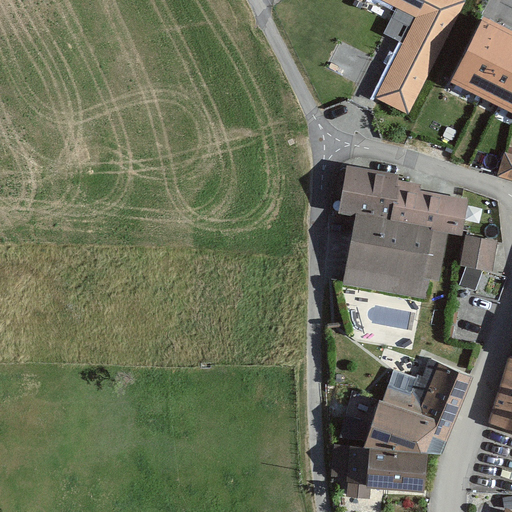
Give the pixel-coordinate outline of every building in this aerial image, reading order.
[(353,89),(408,113),(466,1),(463,0),(349,0),(347,4),(386,22),(353,89)] [(511,0),(487,0),(457,68),(511,89),(511,0)] [(511,89),(457,68),(429,142),(498,164),(504,154),(506,147),(508,141),(511,129),(511,127),(511,89)] [(511,178),(511,152),(507,151),(499,175),(511,178)] [(358,213),(392,221),(396,198),(412,189),(414,180),(348,168),(340,209),(358,213)] [(469,198),(412,189),(396,198),(392,221),(432,227),(463,234),(469,198)] [(358,213),(344,282),(422,296),(432,227),(392,221),(358,213)] [(467,234),(461,266),(492,272),(499,241),(467,234)] [(450,440),(473,377),(434,360),(413,408),(383,396),(363,446),(432,454),(436,436),(450,440)] [(511,364),(493,423),(511,429),(511,364)] [(427,493),(432,454),(363,446),(331,443),(332,472),(348,474),(347,495),(369,497),(369,486),(427,493)]
